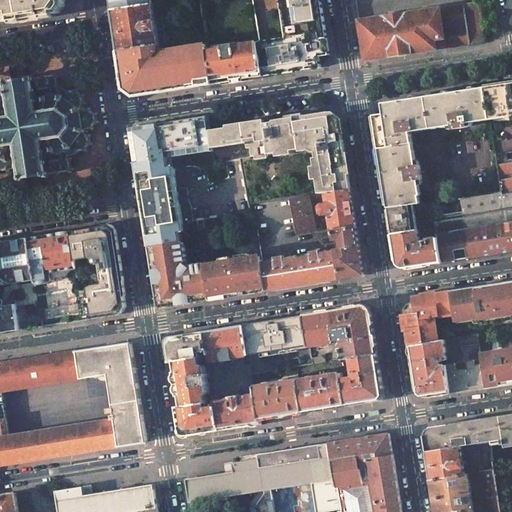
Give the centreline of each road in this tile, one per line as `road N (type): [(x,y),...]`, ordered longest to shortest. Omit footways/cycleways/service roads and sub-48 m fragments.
road 1 (residential): [(109,118),(354,80)]
road 2 (residential): [(164,454),(405,415)]
road 3 (residential): [(385,286),(145,322)]
road 4 (residential): [(354,80),(385,286)]
road 5 (residential): [(0,480),(164,454)]
road 6 (residential): [(354,80),(511,56)]
road 7 (residential): [(145,322),(0,345)]
road 8 (residential): [(164,454),(145,322)]
road 9 (residential): [(385,286),(405,415)]
road 10 (residential): [(511,266),(385,286)]
road 11 (unclassified): [(0,224),(123,205)]
